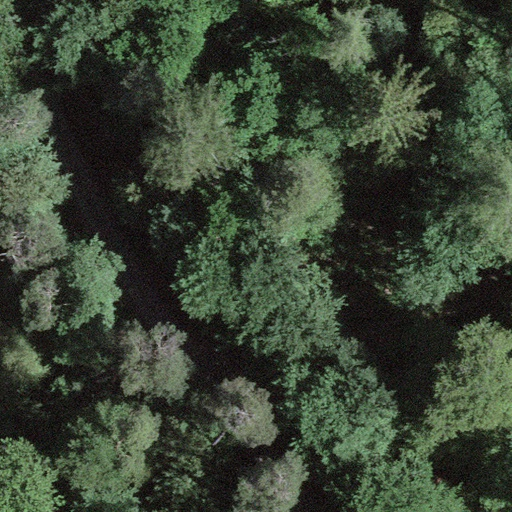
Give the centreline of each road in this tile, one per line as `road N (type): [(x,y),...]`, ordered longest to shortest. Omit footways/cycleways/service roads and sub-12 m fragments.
road 1 (track): [(9,0),(93,217),(304,511)]
road 2 (track): [(185,351),(270,368),(351,347),(511,274)]
